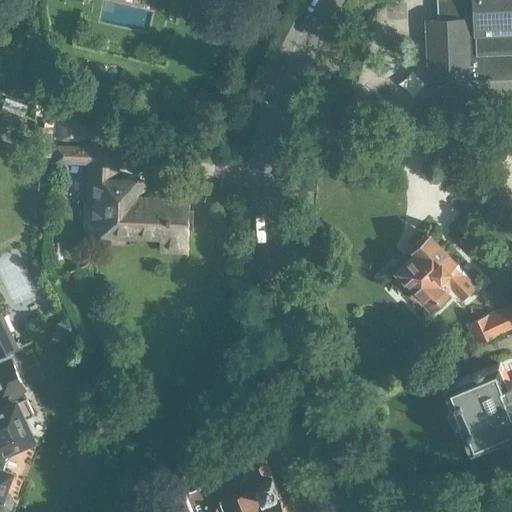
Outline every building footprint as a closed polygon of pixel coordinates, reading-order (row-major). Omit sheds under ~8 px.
[(511,0),(435,0),(436,18),(426,18),(428,78),(465,76),(465,80),(511,77),(511,0)] [(60,141),(79,142),(80,115),(61,115),(60,141)] [(54,128),(44,127),(42,127),(40,155),(53,156),(54,128)] [(188,250),(190,198),(144,196),(144,191),(136,191),(136,180),(117,179),(119,140),(92,139),(91,147),(58,145),(58,160),(91,161),(88,231),(161,234),(160,249),(188,250)] [(461,295),(475,281),(431,235),(416,249),(418,251),(398,269),(401,272),(395,278),(397,280),(395,282),(404,292),(406,291),(409,293),(415,286),(430,302),(450,283),(461,295)] [(52,245),(52,255),(62,255),(62,245),(52,245)] [(478,341),(511,325),(511,303),(469,323),(478,341)] [(28,390),(10,353),(19,348),(1,312),(0,312),(0,402),(2,402),(3,407),(0,408),(0,510),(3,511),(10,509),(13,501),(10,494),(4,492),(10,473),(0,469),(0,468),(6,450),(27,441),(30,433),(23,418),(34,414),(24,392),(28,390)] [(511,377),(507,379),(500,361),(444,384),(472,451),(511,434),(511,377)] [(280,491),(265,454),(213,475),(215,481),(201,487),(198,477),(162,503),(166,511),(296,511),(287,488),(280,491)]
